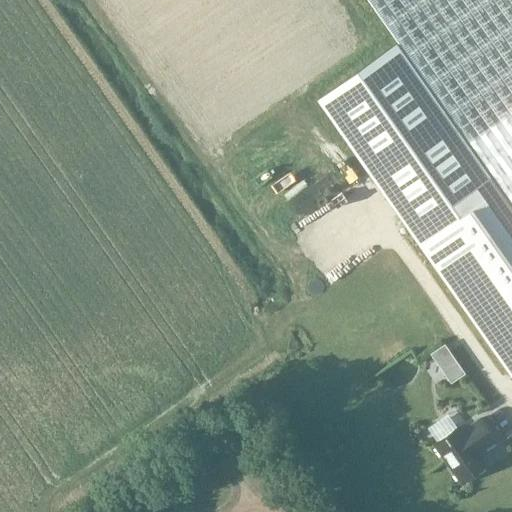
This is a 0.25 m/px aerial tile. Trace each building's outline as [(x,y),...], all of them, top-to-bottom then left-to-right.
[(511,0),(367,0),(401,47),(320,102),(511,377),(511,0)] [(314,195),(275,223),(284,236),(323,207),(314,195)] [(317,284),(356,256),(340,233),(301,261),(317,284)] [(444,344),(431,354),(451,383),(465,374),(444,344)] [(433,444),(461,483),(486,466),(477,453),(495,441),(480,419),(462,431),(458,427),(433,444)] [(188,458),(199,474),(237,447),(226,431),(188,458)]
